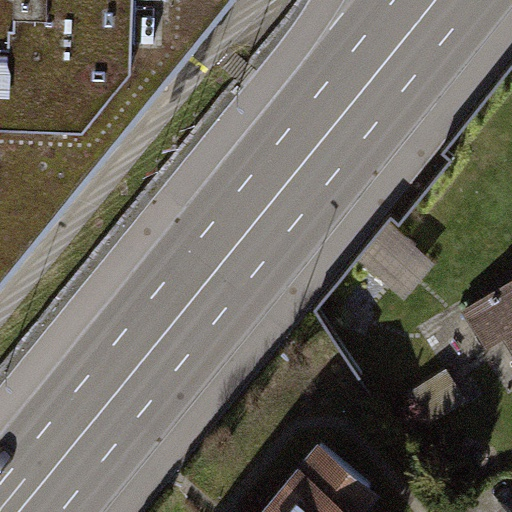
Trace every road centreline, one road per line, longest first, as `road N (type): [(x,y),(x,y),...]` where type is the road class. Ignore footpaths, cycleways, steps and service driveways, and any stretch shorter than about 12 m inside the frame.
road 1 (primary): [(65,511),(478,0)]
road 2 (primary): [(399,0),(0,485)]
